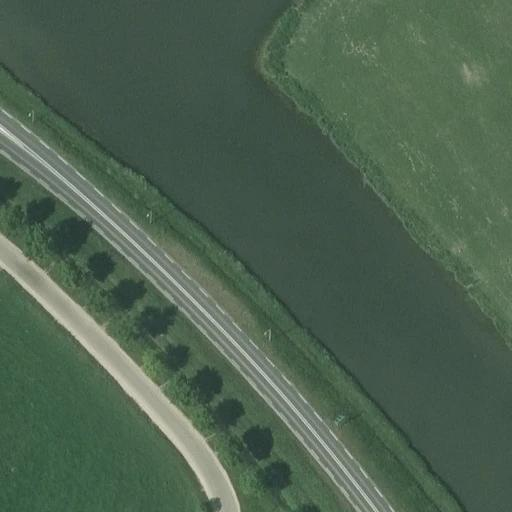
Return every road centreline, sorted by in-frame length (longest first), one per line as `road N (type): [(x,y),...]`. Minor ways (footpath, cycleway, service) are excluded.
road 1 (primary): [(369,511),(304,424),(169,280),(0,132)]
road 2 (unclassified): [(224,511),(220,494),(168,421),(98,340),(0,250)]
